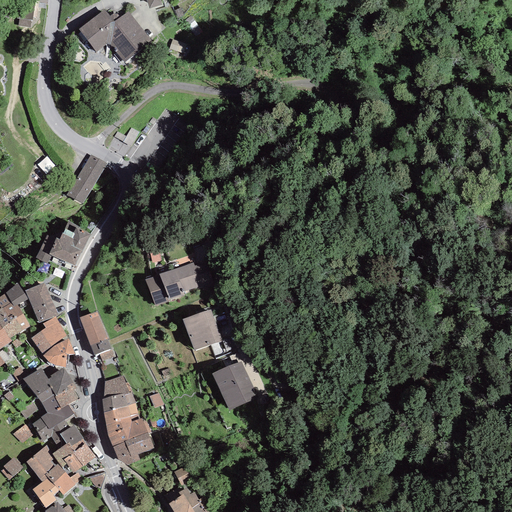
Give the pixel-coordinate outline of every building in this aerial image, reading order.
[(34,0),(18,0),(17,19),(19,19),(18,26),(30,28),(31,20),(32,20),(34,0)] [(146,0),(149,8),(162,4),(160,0),(146,0)] [(124,63),(152,41),(128,12),(120,17),(117,14),(113,14),(109,16),(104,10),(78,29),(96,52),(106,44),(110,45),(124,63)] [(139,133),(131,129),(123,143),(131,147),(139,133)] [(125,137),(117,133),(114,138),(122,142),(125,137)] [(107,164),(90,155),(66,195),(82,204),(107,164)] [(46,174),(55,166),(46,156),(37,164),(46,174)] [(81,253),(90,235),(79,229),(80,228),(68,221),(63,233),(62,233),(59,240),(56,238),(55,239),(47,235),(35,258),(47,264),(51,256),(74,266),(80,253),(81,253)] [(150,253),(152,263),(161,261),(159,251),(150,253)] [(205,258),(159,274),(159,275),(145,280),(155,306),(170,301),(170,300),(184,295),(183,292),(214,281),(205,258)] [(14,307),(17,305),(28,299),(25,291),(19,282),(6,293),(14,307)] [(38,323),(58,315),(44,283),(25,291),(28,299),(38,323)] [(23,330),(29,326),(17,305),(14,307),(6,293),(0,296),(0,308),(1,308),(8,317),(12,315),(23,330)] [(0,324),(9,338),(23,330),(12,315),(8,317),(1,308),(0,308),(0,324)] [(211,310),(182,319),(194,350),(222,341),(211,310)] [(79,318),(90,346),(107,339),(96,312),(79,318)] [(51,346),(66,336),(55,317),(43,324),(45,328),(40,331),(51,346)] [(0,348),(11,341),(9,338),(0,324),(0,348)] [(51,346),(40,331),(31,338),(42,353),(51,346)] [(75,354),(68,338),(53,347),(43,356),(49,362),(55,365),(65,368),(66,354),(75,354)] [(90,346),(94,355),(111,349),(107,339),(90,346)] [(102,361),(114,356),(112,350),(99,355),(102,361)] [(3,353),(0,354),(0,356),(4,363),(8,360),(3,353)] [(241,360),(212,374),(229,411),(258,398),(241,360)] [(25,376),(19,367),(12,373),(18,381),(25,376)] [(22,379),(41,403),(55,394),(47,383),(49,381),(48,379),(41,368),(22,379)] [(67,386),(73,383),(64,369),(61,369),(50,376),(51,377),(48,379),(49,381),(47,383),(55,394),(56,396),(68,389),(67,386)] [(122,376),(105,381),(103,399),(102,399),(103,413),(135,403),(132,391),(127,382),(125,383),(122,376)] [(76,389),(73,383),(67,386),(68,389),(56,396),(54,397),(61,409),(68,405),(77,400),(72,391),(76,389)] [(9,401),(14,397),(9,391),(3,396),(9,401)] [(64,420),(74,414),(68,405),(61,409),(54,397),(56,396),(55,394),(41,403),(46,413),(40,417),(41,418),(49,429),(64,420)] [(37,409),(32,402),(20,411),(25,418),(37,409)] [(135,403),(103,413),(105,425),(120,421),(119,419),(138,414),(135,403)] [(120,421),(105,425),(108,435),(112,447),(147,432),(148,434),(151,432),(146,420),(143,421),(141,418),(139,419),(138,414),(119,419),(120,421)] [(83,439),(74,425),(68,428),(64,420),(49,429),(41,418),(32,424),(42,441),(51,437),(59,449),(66,443),(68,442),(71,446),(83,439)] [(35,433),(27,423),(13,434),(21,443),(35,433)] [(148,434),(147,432),(112,447),(117,459),(127,465),(140,460),(138,455),(154,448),(148,434)] [(85,444),(85,443),(83,439),(71,446),(75,451),(72,453),(73,454),(64,460),(66,464),(73,473),(95,457),(85,444)] [(61,467),(66,464),(64,460),(73,454),(72,453),(75,451),(71,446),(68,442),(66,443),(59,449),(52,454),(58,464),(61,467)] [(26,462),(41,482),(48,478),(45,475),(58,464),(52,454),(46,446),(26,462)] [(12,477),(23,467),(13,457),(3,466),(4,468),(1,471),(9,480),(12,477)] [(63,495),(75,485),(61,467),(58,464),(45,475),(48,478),(41,482),(32,490),(45,508),(56,500),(53,496),(59,490),(63,495)] [(193,479),(186,466),(174,472),(181,486),(193,479)] [(214,511),(218,510),(207,495),(199,500),(194,492),(190,494),(186,489),(178,493),(180,496),(168,504),(173,511),(214,511)] [(62,509),(57,502),(44,511),(73,511),(68,505),(62,509)]
